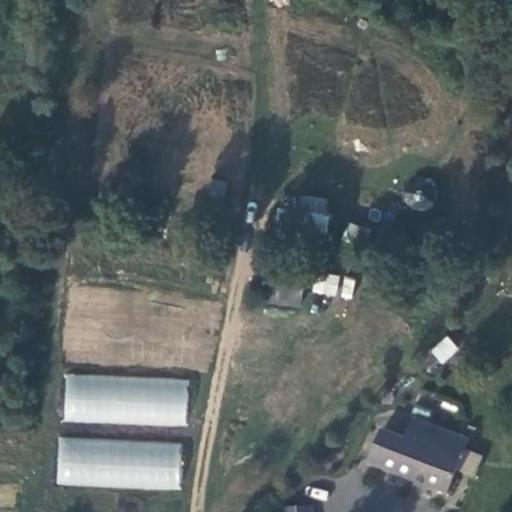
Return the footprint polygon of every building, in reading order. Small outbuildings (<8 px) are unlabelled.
[(325,250),(327,198),(277,196),(276,248),(325,250)] [(317,271),(312,291),(335,297),(339,277),(317,271)] [(350,298),(356,279),(343,275),(337,294),(350,298)] [(271,279),(269,304),(300,307),(302,282),(271,279)] [(441,364),(458,350),(447,335),(429,350),(441,364)] [(186,426),(188,378),(65,374),(63,422),(186,426)] [(370,437),(357,468),(433,501),(455,449),(401,426),(392,447),(370,437)] [(180,489),(182,442),(58,438),(56,485),(180,489)]
